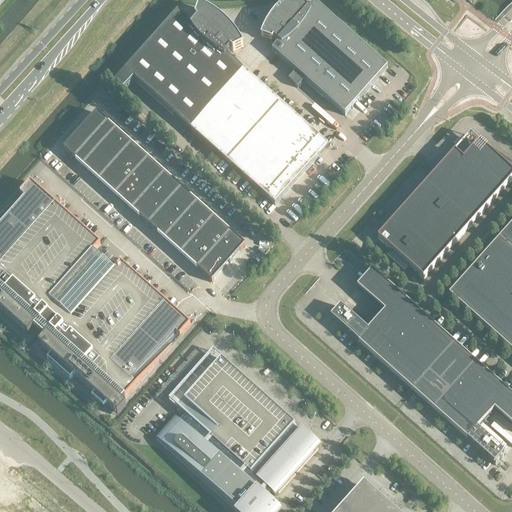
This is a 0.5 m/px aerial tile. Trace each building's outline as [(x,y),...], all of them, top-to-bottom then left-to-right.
[(268,25),(265,32),(279,44),(272,51),(296,72),(289,81),(298,89),(305,80),(345,116),(360,100),(388,69),(315,3),(308,10),(304,6),(301,0),(292,0),(287,4),(282,9),(277,14),(272,19),(268,25)] [(227,56),(239,43),(233,35),(226,27),(219,21),(210,16),(201,11),(197,21),(198,22),(194,27),(178,12),(125,72),(134,80),(275,206),(320,157),(319,156),(327,147),(319,140),(320,139),(227,56)] [(121,95),(134,80),(125,72),(111,87),(121,95)] [(66,149),(64,151),(212,284),(214,281),(228,262),(230,263),(240,252),(245,247),(97,114),(92,120),(82,131),(83,133),(66,149)] [(382,115),(377,120),(383,126),(387,121),(382,115)] [(511,166),(485,147),(484,148),(479,144),(475,148),(474,147),(475,147),(475,144),(473,142),(470,142),(468,144),(468,147),(459,158),(463,162),(446,181),(437,173),(434,177),(435,179),(428,187),(427,185),(378,240),(397,257),(403,250),(411,257),(405,264),(425,282),(474,227),(472,226),(479,218),(481,219),(511,184),(511,166)] [(11,206),(0,218),(0,308),(28,334),(33,329),(46,340),(41,345),(51,354),(47,359),(70,379),(74,375),(114,411),(171,348),(153,332),(173,311),(121,264),(114,272),(93,254),(100,246),(55,205),(41,221),(35,215),(29,222),(11,206)] [(511,227),(500,241),(450,297),(479,323),(509,350),(511,352),(511,227)] [(340,308),(331,319),(414,393),(455,346),(372,272),(358,288),(386,313),(369,333),(340,308)] [(511,397),(455,346),(414,393),(496,466),(505,455),(478,430),(495,411),(511,425),(511,397)] [(175,421),(158,441),(236,510),(237,509),(240,511),(279,511),(266,501),(268,499),(270,500),(271,499),(272,497),(271,496),(273,494),(276,497),(317,449),(293,428),(295,425),(221,359),(185,400),(177,393),(170,401),(178,408),(177,409),(186,417),(179,424),(175,421)] [(504,449),(507,444),(486,428),(482,433),(504,449)] [(392,511),(364,487),(341,511),(392,511)]
